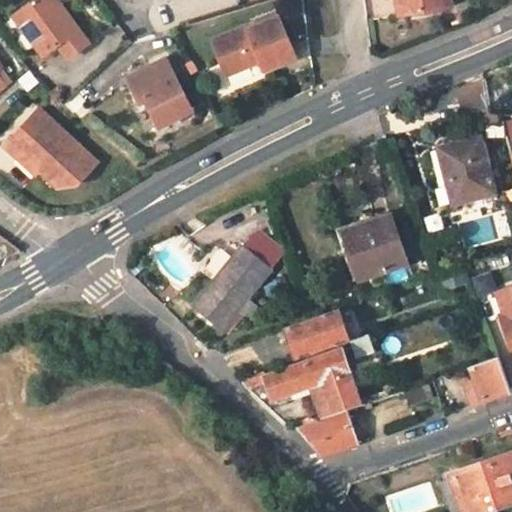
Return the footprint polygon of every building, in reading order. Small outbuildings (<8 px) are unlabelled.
[(56,7),(50,0),(32,0),(15,14),(46,53),(79,28),(61,3),(56,7)] [(370,0),(372,14),(393,12),(391,0),(370,0)] [(397,0),(400,12),(412,10),(409,0),(397,0)] [(409,0),(412,10),(451,4),(450,0),(409,0)] [(217,43),(285,21),(281,14),(250,27),(247,21),(212,36),(217,43)] [(296,54),(285,21),(217,43),(226,70),(260,58),(264,66),(296,54)] [(162,55),(126,74),(139,98),(143,97),(159,125),(192,107),(162,55)] [(461,115),(488,111),(488,106),(484,82),(456,86),(461,115)] [(6,142),(17,153),(24,145),(41,161),(38,165),(57,183),(78,180),(95,157),(37,105),(6,142)] [(444,143),(454,178),(446,180),(452,201),(493,191),(479,135),(444,143)] [(24,145),(17,153),(35,169),(38,165),(41,161),(24,145)] [(342,228),(359,274),(404,257),(388,211),(342,228)] [(503,211),(472,223),(481,246),(511,234),(503,211)] [(259,217),(203,292),(231,313),(286,240),(259,217)] [(492,272),(474,275),(476,293),(494,290),(492,272)] [(338,306),(312,316),(286,325),(297,358),(350,339),(338,306)] [(511,310),(502,314),(511,340),(511,310)] [(325,379),(337,411),(349,407),(360,403),(348,372),(352,370),(343,345),(266,373),(265,370),(240,378),(250,387),(266,380),(273,398),(325,379)] [(511,386),(511,380),(499,354),(472,363),(476,375),(464,381),(472,400),(511,386)] [(407,389),(411,403),(434,395),(429,380),(407,389)] [(360,439),(349,407),(337,411),(313,420),(324,451),(360,439)] [(490,511),(511,504),(511,488),(509,477),(511,475),(511,454),(457,473),(469,511),(490,511)]
